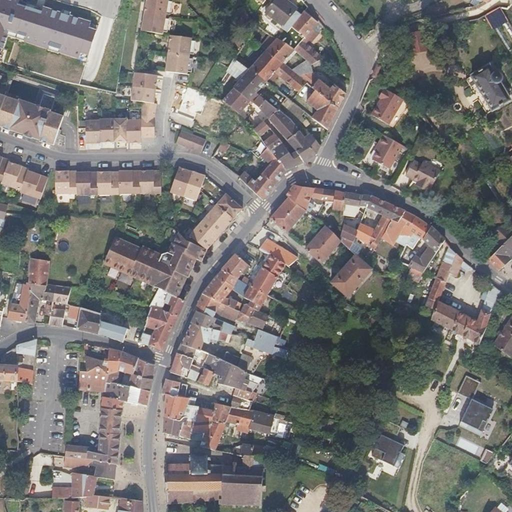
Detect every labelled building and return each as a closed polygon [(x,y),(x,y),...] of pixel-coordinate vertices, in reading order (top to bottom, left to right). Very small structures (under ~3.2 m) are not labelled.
[(85,61),(97,24),(24,0),(0,0),(0,56),(7,35),(85,61)] [(166,17),(168,0),(146,0),(144,13),(166,17)] [(290,27),(301,14),(296,9),(296,7),(287,0),(274,0),(264,13),(280,27),(280,29),(285,33),(290,27)] [(311,28),(317,21),(304,10),(301,14),(290,27),(303,38),(311,28)] [(163,35),(166,17),(144,13),(142,31),(163,35)] [(316,33),(322,25),(317,21),(311,28),(316,33)] [(322,58),(309,47),(307,45),(317,33),(316,33),(311,28),(303,38),(293,50),(312,64),(319,60),(322,58)] [(265,52),(276,39),(272,35),(260,48),(265,52)] [(190,57),(192,39),(171,36),(168,54),(190,57)] [(281,64),(293,50),(276,39),(265,52),(281,64)] [(292,72),(281,64),(265,52),(253,66),(249,71),(266,83),(274,73),(298,92),(305,83),(299,78),(292,72)] [(188,75),(190,57),(168,54),(166,72),(188,75)] [(253,66),(236,54),(232,60),(249,71),(253,66)] [(249,71),(232,60),(226,69),(241,81),(249,71)] [(511,100),(486,63),(468,76),(494,113),(511,100)] [(313,72),(312,64),(292,72),(299,78),(300,74),(313,72)] [(256,94),(266,83),(249,71),(241,81),(235,88),(250,101),(256,94)] [(156,91),(157,80),(154,79),(154,76),(135,73),(134,87),(153,90),(156,91)] [(0,126),(54,145),(63,117),(53,114),(58,98),(42,92),(37,107),(19,101),(19,102),(7,98),(12,82),(0,77),(0,126)] [(338,108),(346,93),(333,83),(330,88),(317,79),(310,87),(314,90),(338,108)] [(154,104),(156,93),(152,92),(153,90),(134,87),(132,101),(143,103),(154,104)] [(239,114),(250,101),(235,88),(223,101),(239,114)] [(378,98),(380,99),(370,115),(388,125),(403,100),(383,88),(378,98)] [(328,129),(338,108),(314,90),(306,101),(317,110),(313,117),(328,129)] [(277,110),(256,94),(250,101),(261,111),(269,119),(277,110)] [(305,112),(291,102),(286,98),(282,104),(296,114),(302,122),(304,119),(302,116),(305,112)] [(155,117),(157,104),(154,104),(143,103),(142,116),(155,117)] [(316,154),(320,145),(309,132),(304,138),(288,119),(277,110),(269,119),(297,151),(304,161),(316,154)] [(155,138),(155,117),(142,116),(141,121),(142,138),(155,138)] [(141,121),(128,121),(128,119),(123,120),(124,143),(128,143),(128,140),(131,140),(131,144),(142,143),(142,138),(141,121)] [(115,139),(114,120),(101,120),(101,121),(101,140),(104,139),(104,143),(113,143),(115,143),(115,139)] [(124,143),(123,120),(114,120),(115,139),(117,139),(117,143),(124,143)] [(101,140),(101,121),(87,121),(87,141),(90,141),(90,144),(100,144),(101,144),(101,140)] [(292,155),(282,142),(263,123),(253,131),(260,139),(266,134),(271,138),(264,144),(287,171),(296,166),(304,161),(297,151),(292,155)] [(189,148),(194,136),(181,131),(177,143),(189,148)] [(382,135),(377,144),(374,150),(376,152),(372,160),(388,169),(401,146),(382,135)] [(201,154),(206,141),(194,136),(189,148),(201,154)] [(287,171),(264,144),(262,141),(253,149),(270,165),(256,180),(270,192),(279,180),(287,171)] [(221,142),(217,148),(224,152),(227,145),(221,142)] [(0,182),(2,183),(9,163),(10,161),(0,157),(0,182)] [(429,191),(440,171),(423,162),(420,166),(413,162),(405,176),(416,181),(415,183),(429,191)] [(22,192),(29,172),(30,170),(9,163),(2,183),(2,185),(22,192)] [(181,182),(185,171),(185,170),(180,168),(171,192),(183,197),(184,197),(188,184),(181,182)] [(77,195),(77,173),(76,173),(76,171),(56,172),(56,195),(77,195)] [(140,171),(125,172),(119,172),(120,196),(126,195),(141,194),(140,171)] [(162,194),(162,171),(140,171),(141,194),(162,194)] [(41,200),(49,178),(48,178),(29,172),(22,192),(22,193),(41,200)] [(120,196),(119,172),(118,173),(98,173),(99,196),(120,196)] [(194,186),(198,174),(192,172),(188,184),(184,197),(197,201),(201,188),(194,186)] [(99,196),(98,173),(77,173),(77,195),(77,196),(99,196)] [(270,192),(256,180),(255,182),(248,177),(244,173),(240,177),(240,178),(240,180),(263,201),(270,192)] [(321,200),(324,190),(294,185),(286,195),(288,198),(306,211),(312,199),(321,200)] [(342,211),(345,193),(324,190),(321,200),(332,202),(331,209),(342,211)] [(440,204),(424,192),(417,202),(433,213),(440,204)] [(367,208),(372,196),(358,194),(345,193),(342,211),(342,213),(355,215),(354,212),(356,207),(364,207),(367,208)] [(238,215),(242,211),(241,208),(226,195),(217,205),(234,220),(238,215)] [(376,246),(386,232),(393,220),(398,222),(405,211),(396,207),(382,201),(372,196),(367,208),(384,217),(375,230),(360,224),(357,231),(355,237),(368,244),(369,242),(376,246)] [(287,233),(306,211),(288,198),(270,219),(287,233)] [(10,205),(0,203),(0,218),(7,220),(10,205)] [(229,225),(234,220),(217,205),(208,215),(225,230),(229,225)] [(422,241),(431,228),(420,220),(413,215),(405,211),(398,222),(393,220),(386,232),(397,238),(403,229),(422,241)] [(225,230),(208,215),(199,225),(216,240),(221,234),(225,230)] [(501,245),(511,234),(511,232),(503,224),(492,235),(501,245)] [(216,240),(199,225),(186,240),(207,250),(216,240)] [(355,237),(357,231),(341,225),(339,238),(352,243),(355,237)] [(321,264),(341,242),(325,227),(305,249),(321,264)] [(424,274),(445,241),(438,235),(431,228),(422,241),(429,246),(420,259),(415,257),(409,267),(411,268),(424,274)] [(202,260),(207,250),(186,240),(179,233),(175,243),(173,242),(168,253),(172,254),(174,249),(196,258),(202,260)] [(511,234),(501,245),(487,259),(500,270),(511,259),(511,234)] [(104,264),(106,265),(161,290),(178,297),(187,276),(188,277),(196,258),(174,249),(172,254),(168,253),(164,253),(163,254),(144,246),(142,249),(116,238),(104,264)] [(295,259),(266,241),(259,251),(264,255),(270,256),(285,265),(284,268),(287,269),(295,259)] [(441,292),(456,253),(454,250),(450,247),(438,279),(436,279),(425,307),(434,311),(437,303),(441,292)] [(448,295),(462,261),(462,258),(456,253),(441,292),(448,295)] [(237,279),(249,265),(236,255),(221,271),(237,279)] [(348,298),(373,271),(356,255),(331,283),(348,298)] [(273,286),(284,268),(285,265),(270,256),(267,260),(260,270),(252,288),(261,293),(268,296),(273,286)] [(47,284),(51,261),(31,259),(30,283),(34,284),(46,285),(47,284)] [(428,276),(424,274),(411,268),(409,275),(424,282),(428,276)] [(301,281),(304,275),(296,270),(292,276),(301,281)] [(233,291),(235,287),(233,285),(237,279),(221,271),(202,295),(238,311),(241,303),(232,299),(228,300),(233,291)] [(246,299),(252,288),(237,279),(233,285),(235,287),(233,291),(246,299)] [(27,325),(34,284),(30,283),(28,283),(27,285),(18,283),(7,319),(27,325)] [(53,302),(56,287),(47,284),(46,285),(34,284),(27,325),(35,325),(39,300),(53,302)] [(476,322),(460,314),(461,312),(449,306),(448,308),(437,303),(434,311),(430,320),(457,334),(480,345),(487,329),(486,328),(492,308),(498,290),(493,285),(490,292),(488,291),(487,293),(484,292),(481,301),(484,302),(476,322)] [(68,304),(71,290),(56,287),(53,302),(68,304)] [(258,311),(268,296),(261,293),(252,288),(246,299),(250,301),(244,313),(251,316),(254,309),(258,311)] [(153,337),(143,334),(139,343),(162,350),(174,325),(186,300),(178,297),(161,290),(151,308),(146,327),(147,328),(155,331),(153,337)] [(500,311),(506,296),(498,290),(492,308),(500,311)] [(214,327),(216,320),(213,318),(215,313),(234,321),(238,311),(202,295),(197,306),(194,317),(190,324),(228,335),(231,335),(234,327),(223,323),(221,329),(214,327)] [(146,327),(151,308),(128,302),(127,305),(128,307),(133,309),(131,315),(138,318),(136,322),(146,327)] [(127,329),(103,321),(100,317),(101,314),(80,308),(76,329),(95,333),(112,338),(123,342),(124,340),(127,329)] [(63,325),(66,311),(52,309),(51,316),(49,325),(62,327),(63,325)] [(281,339),(286,324),(258,311),(254,309),(251,316),(244,313),(238,311),(234,321),(247,323),(260,327),(258,332),(277,338),(281,339)] [(511,315),(494,345),(511,357),(511,355),(511,315)] [(226,344),(228,335),(190,324),(183,339),(181,345),(197,351),(201,352),(203,344),(209,345),(210,341),(226,344)] [(273,354),(277,338),(258,332),(257,332),(254,341),(249,340),(247,347),(273,354)] [(34,357),(36,341),(16,346),(16,354),(34,357)] [(193,360),(197,351),(181,345),(176,354),(193,360)] [(118,371),(122,352),(110,350),(108,357),(106,356),(105,362),(86,362),(88,373),(99,368),(108,374),(118,371)] [(133,375),(137,358),(122,352),(118,371),(125,374),(131,375),(133,375)] [(236,367),(238,359),(226,353),(223,361),(227,363),(236,367)] [(190,370),(193,360),(176,354),(170,373),(182,377),(184,369),(190,370)] [(220,379),(227,363),(223,361),(208,355),(203,367),(208,368),(207,371),(204,370),(199,384),(209,388),(214,376),(220,379)] [(152,379),(155,364),(137,358),(133,375),(152,379)] [(258,394),(255,390),(257,384),(245,380),(247,374),(236,367),(227,363),(220,379),(218,385),(236,390),(241,391),(239,399),(253,402),(254,400),(258,394)] [(31,385),(32,371),(18,369),(18,368),(0,366),(0,382),(15,384),(16,382),(31,385)] [(107,383),(108,374),(99,368),(88,373),(80,373),(79,390),(97,392),(103,392),(105,383),(107,383)] [(197,383),(200,374),(190,370),(187,379),(197,383)] [(115,384),(118,371),(108,374),(107,383),(111,384),(115,384)] [(150,391),(152,379),(133,375),(131,375),(129,387),(150,391)] [(482,383),(467,376),(458,393),(471,399),(460,424),(460,426),(488,440),(497,422),(492,420),(497,409),(496,408),(499,403),(488,399),(484,404),(474,399),(482,383)] [(215,413),(195,409),(197,402),(179,398),(181,385),(167,380),(165,380),(163,395),(167,395),(165,417),(180,421),(183,419),(185,419),(187,420),(188,422),(196,423),(205,422),(212,422),(225,426),(232,409),(230,408),(217,406),(215,413)] [(279,393),(283,384),(267,380),(261,388),(279,393)] [(148,407),(150,391),(129,387),(115,384),(111,384),(107,383),(105,383),(103,392),(102,408),(124,410),(125,403),(148,407)] [(302,402),(283,396),(281,402),(300,407),(302,402)] [(250,412),(252,404),(250,405),(233,400),(230,408),(232,409),(243,411),(250,412)] [(122,420),(124,410),(102,408),(101,418),(101,420),(122,422),(122,420)] [(238,426),(243,411),(232,409),(225,426),(225,429),(229,430),(231,424),(233,425),(238,426)] [(249,428),(254,412),(250,412),(243,411),(238,426),(249,428)] [(271,434),(275,419),(276,417),(254,412),(249,428),(271,434)] [(179,437),(183,425),(187,423),(188,422),(187,420),(185,419),(183,419),(180,421),(165,417),(164,433),(179,438),(179,437)] [(121,434),(122,422),(101,420),(100,433),(121,434)] [(402,428),(385,421),(378,435),(380,436),(372,450),(373,456),(394,465),(404,444),(396,440),(402,428)] [(203,442),(212,422),(205,422),(196,423),(188,422),(187,423),(183,425),(179,437),(190,440),(198,441),(203,442)] [(215,451),(225,429),(225,426),(212,422),(203,442),(201,447),(215,451)] [(120,441),(121,434),(100,433),(99,441),(120,441)] [(332,446),(334,438),(316,434),(314,442),(332,446)] [(118,461),(120,441),(99,441),(98,452),(90,451),(88,454),(88,458),(96,459),(117,464),(118,461)] [(88,454),(90,451),(91,447),(81,446),(66,444),(66,449),(66,454),(65,456),(88,458),(88,454)] [(262,459),(266,447),(243,445),(240,457),(243,458),(256,459),(262,459)] [(266,445),(264,453),(276,456),(278,448),(266,445)] [(266,480),(266,477),(264,476),(265,473),(266,472),(267,461),(262,459),(256,459),(243,458),(243,468),(236,467),(237,463),(234,463),(233,467),(225,466),(225,463),(221,462),(221,466),(210,465),(209,464),(209,461),(211,461),(211,458),(208,457),(208,455),(205,455),(205,458),(200,458),(197,457),(197,455),(194,455),(194,457),(193,458),(193,461),(194,463),(185,463),(185,461),(183,461),(183,463),(177,463),(177,461),(175,461),(174,463),(169,463),(168,461),(165,460),(166,473),(164,474),(164,478),(166,478),(166,490),(165,491),(165,493),(167,495),(167,505),(182,503),(182,506),(186,506),(186,503),(194,502),(195,506),(199,505),(199,502),(208,501),(209,504),(212,504),(213,501),(220,500),(220,505),(227,505),(234,506),(234,509),(237,509),(237,506),(243,506),(244,509),(247,509),(247,506),(252,506),(252,509),(255,509),(255,506),(260,507),(260,509),(263,509),(264,492),(266,492),(266,486),(264,485),(264,481),(266,480)] [(116,469),(117,464),(96,459),(88,458),(65,456),(64,467),(95,472),(115,475),(116,469)] [(94,496),(96,477),(96,476),(94,476),(74,473),(72,491),(51,489),(50,500),(70,500),(86,497),(94,496)] [(107,509),(109,496),(94,496),(86,497),(86,506),(104,510),(107,509)] [(142,511),(143,511),(142,501),(120,497),(118,511),(142,511)] [(79,511),(80,503),(66,502),(65,511),(79,511)]
